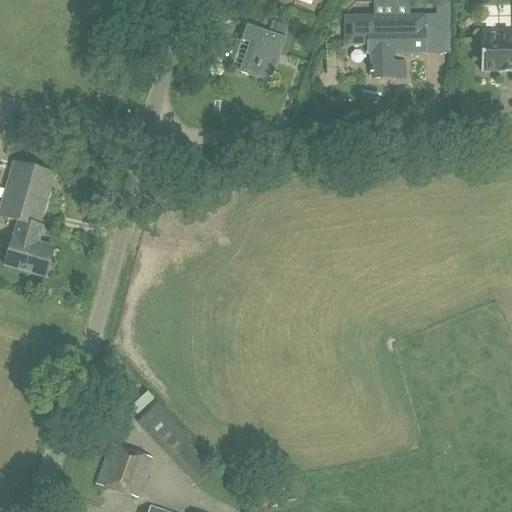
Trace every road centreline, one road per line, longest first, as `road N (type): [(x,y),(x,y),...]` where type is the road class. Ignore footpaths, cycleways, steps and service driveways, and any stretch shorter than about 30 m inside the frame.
road 1 (unclassified): [(31,511),(67,428),(147,135)]
road 2 (residential): [(511,134),(147,135)]
road 3 (unclassified): [(147,135),(0,103)]
road 4 (unclassified): [(147,135),(188,0)]
